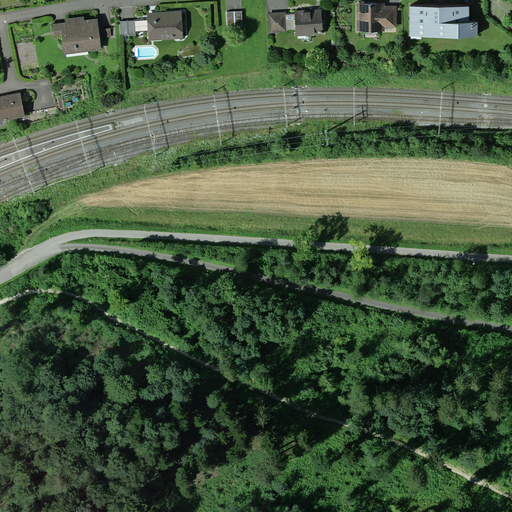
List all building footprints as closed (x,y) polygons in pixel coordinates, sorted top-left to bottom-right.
[(385,2),(359,2),(359,28),(384,28),(384,24),(397,24),(397,5),(385,5),(385,2)] [(468,5),(411,5),(411,33),(476,34),(476,21),(468,21),(468,5)] [(323,31),(322,9),(298,11),(300,33),(323,31)] [(181,10),(150,12),(151,37),(183,34),(181,10)] [(242,11),(227,11),(228,26),(242,25),(242,11)] [(286,12),(270,13),(271,29),(287,28),(286,12)] [(99,29),(97,18),(83,20),(83,16),(68,18),(68,21),(56,22),(57,34),(65,33),(67,50),(101,47),(99,29)] [(111,36),(110,28),(99,29),(100,37),(111,36)] [(0,117),(24,113),(20,92),(0,96),(0,117)]
